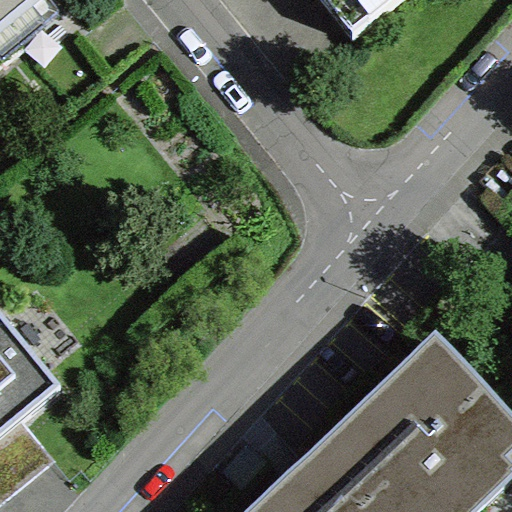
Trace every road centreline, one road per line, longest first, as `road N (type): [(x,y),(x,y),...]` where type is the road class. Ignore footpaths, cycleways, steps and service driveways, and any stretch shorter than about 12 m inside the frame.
road 1 (residential): [(372,246),(118,511)]
road 2 (residential): [(372,246),(173,0)]
road 3 (residential): [(511,74),(372,246)]
